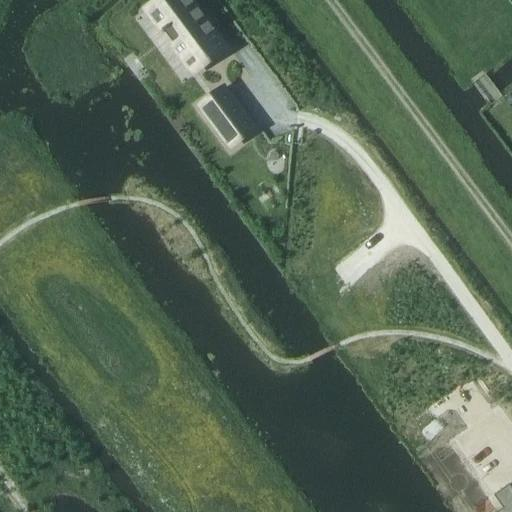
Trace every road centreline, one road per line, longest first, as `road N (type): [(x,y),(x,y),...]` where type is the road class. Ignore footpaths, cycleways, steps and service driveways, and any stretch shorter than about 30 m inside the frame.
road 1 (unclassified): [(511,364),(329,121)]
road 2 (track): [(511,242),(329,0)]
